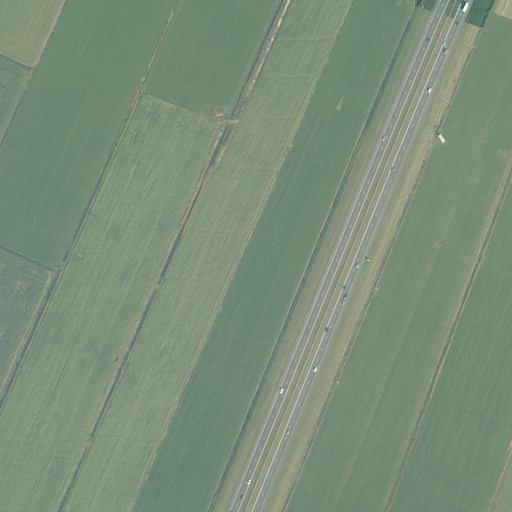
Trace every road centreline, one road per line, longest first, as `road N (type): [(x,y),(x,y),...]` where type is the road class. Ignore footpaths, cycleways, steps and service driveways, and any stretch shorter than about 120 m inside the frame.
road 1 (motorway): [(255,511),(466,0)]
road 2 (motorway): [(444,0),(234,511)]
